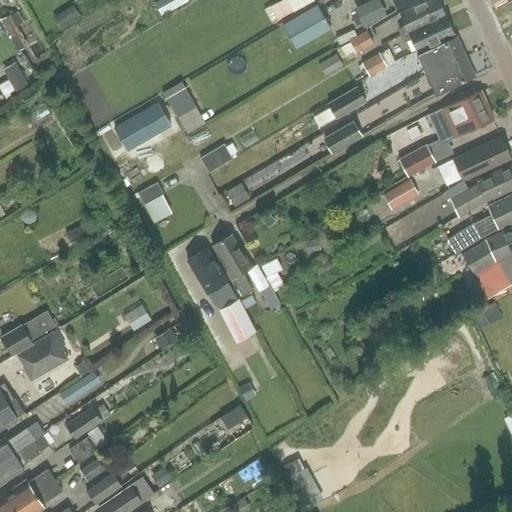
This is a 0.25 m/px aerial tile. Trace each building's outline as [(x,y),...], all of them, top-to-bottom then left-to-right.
[(314,0),(287,0),(294,12),(315,1),(314,0)] [(365,24),(388,13),(381,0),(368,0),(356,6),(365,24)] [(392,0),(397,9),(416,0),(392,0)] [(409,33),(446,14),(439,0),(425,0),(399,12),(409,33)] [(61,31),(82,17),(73,5),(53,18),(61,31)] [(331,28),(318,6),(283,26),(296,49),(331,28)] [(18,52),(28,46),(10,14),(1,19),(18,52)] [(417,50),(455,33),(446,14),(409,33),(417,50)] [(348,60),(358,54),(374,44),(366,31),(350,41),(351,42),(341,48),(348,60)] [(427,74),(465,57),(456,37),(418,55),(427,74)] [(344,65),(337,54),(319,64),(325,76),(344,65)] [(370,78),(387,68),(380,56),(363,66),(370,78)] [(436,93),(474,76),(465,57),(427,74),(436,93)] [(18,60),(7,67),(20,89),(40,76),(32,62),(23,68),(18,60)] [(337,118),(365,100),(357,86),(328,103),(337,118)] [(196,107),(186,90),(168,100),(178,118),(196,107)] [(437,161),(456,153),(450,140),(494,120),(481,91),(431,114),(442,139),(430,145),(437,161)] [(127,150),(171,125),(159,104),(115,130),(127,150)] [(331,153),(361,136),(353,121),(323,138),(331,153)] [(462,180),(511,158),(504,142),(499,144),(497,139),(452,159),(462,180)] [(233,157),(224,143),(200,157),(209,171),(233,157)] [(437,162),(437,161),(430,145),(429,144),(402,157),(410,174),(437,162)] [(477,183),(451,198),(459,217),(487,201),(511,189),(511,169),(511,170),(509,165),(477,179),(476,180),(477,183)] [(392,208),(404,202),(419,193),(410,178),(384,194),(392,208)] [(163,195),(165,194),(159,183),(138,195),(144,206),(145,205),(163,195)] [(399,250),(447,222),(449,225),(460,219),(445,193),(386,227),(399,250)] [(163,195),(145,205),(155,222),(172,212),(163,195)] [(499,227),(511,221),(511,195),(489,206),(492,213),(471,223),(443,239),(452,254),(480,236),(499,227)] [(275,221),(268,215),(262,221),(269,228),(275,221)] [(88,235),(82,224),(66,233),(71,244),(88,235)] [(511,285),(497,261),(510,254),(511,258),(511,226),(485,239),(486,240),(462,254),(474,274),(488,299),(511,285)] [(232,234),(212,246),(243,297),(253,291),(243,274),(252,268),(232,234)] [(317,251),(315,241),(307,243),(308,252),(317,251)] [(207,249),(188,260),(214,305),(234,293),(207,249)] [(270,285),(261,291),(272,309),(281,304),(270,285)] [(256,303),(252,296),(242,302),(246,309),(256,303)] [(240,300),(220,311),(237,343),(256,332),(240,300)] [(135,327),(153,318),(145,304),(127,314),(135,327)] [(494,316),(489,306),(474,313),(479,323),(494,316)] [(12,356),(33,343),(32,341),(56,326),(46,310),(1,338),(12,356)] [(176,340),(169,329),(159,336),(166,347),(176,340)] [(89,372),(83,363),(77,367),(83,376),(89,372)] [(67,405),(100,383),(93,371),(60,394),(67,405)] [(254,396),(248,385),(241,389),(246,399),(254,396)] [(0,427),(16,418),(7,403),(0,391),(0,427)] [(244,403),(226,414),(240,436),(258,425),(244,403)] [(78,437),(105,419),(95,405),(69,423),(78,437)] [(14,453),(35,439),(27,427),(6,441),(4,438),(2,440),(0,440),(0,460),(14,452),(14,453)] [(42,434),(35,439),(14,453),(14,452),(0,460),(0,484),(24,468),(22,464),(42,450),(49,445),(42,434)] [(77,464),(98,450),(88,436),(68,450),(77,464)] [(89,481),(109,467),(101,456),(81,470),(89,481)] [(308,505),(325,496),(308,465),(291,474),(308,505)] [(35,493),(55,479),(47,468),(28,481),(26,478),(11,488),(13,492),(0,500),(0,511),(10,511),(16,508),(14,506),(34,492),(35,493)] [(95,504),(121,486),(113,474),(86,492),(95,504)] [(43,503),(62,489),(55,479),(35,493),(34,492),(14,506),(16,508),(10,511),(36,511),(45,506),(43,503)] [(129,511),(144,502),(133,485),(101,507),(104,511),(129,511)]
